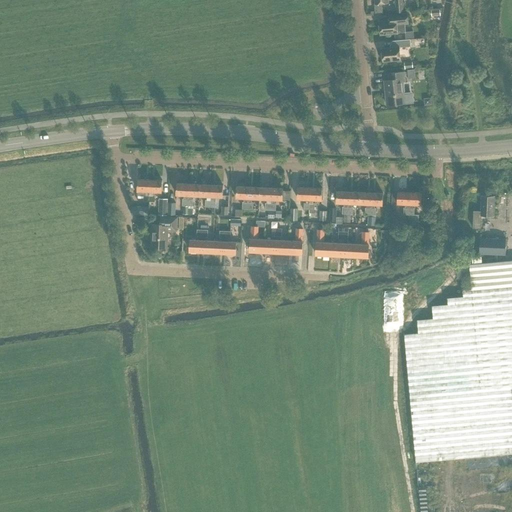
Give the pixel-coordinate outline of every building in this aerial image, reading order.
[(375,14),(382,14),(382,4),(388,3),(387,0),(374,0),(375,4),(374,4),(375,14)] [(395,0),(396,13),(403,12),(402,0),(395,0)] [(407,13),(392,15),(392,21),(379,22),(380,35),(398,33),(404,32),(405,32),(404,22),(408,21),(407,13)] [(400,60),(399,48),(411,47),(410,39),(394,41),(395,48),(381,49),(382,62),(400,60)] [(415,69),(407,70),(408,78),(415,78),(415,69)] [(412,103),(411,94),(404,95),(403,82),(406,82),(404,72),(387,74),(389,74),(390,80),(386,80),(388,93),(386,93),(387,106),(412,103)] [(144,201),(149,202),(150,180),(138,179),(137,191),(138,191),(138,195),(144,196),(144,201)] [(161,192),(162,180),(150,180),(149,202),(154,202),(154,196),(153,196),(153,192),(161,192)] [(183,199),(182,205),(187,206),(188,184),(177,183),(176,195),(184,196),(184,199),(183,199)] [(199,196),(200,184),(188,184),(187,206),(192,206),(193,200),(191,200),(191,196),(199,196)] [(210,207),(211,185),(200,184),(199,196),(207,197),(207,200),(205,200),(205,207),(210,207)] [(223,185),(211,185),(210,207),(215,207),(215,201),(214,201),(214,197),(222,198),(223,185)] [(243,202),(242,209),(243,209),(243,217),(247,217),(247,209),(248,187),(237,186),(236,198),(244,199),(244,202),(243,202)] [(248,187),(247,209),(247,217),(252,218),(253,203),(251,203),(251,199),(259,199),(260,187),(248,187)] [(270,210),(271,188),(260,187),(259,199),(267,200),(267,203),(265,203),(265,210),(270,210)] [(304,210),(309,210),(310,188),(298,187),(297,199),(306,200),(306,203),(304,203),(304,210)] [(283,188),(271,188),(270,210),(275,210),(275,204),(274,204),(274,200),(282,201),(283,188)] [(321,200),(322,188),(310,188),(309,210),(314,210),(314,204),(313,204),(313,200),(321,200)] [(343,207),(342,214),(344,214),(343,223),(347,223),(347,214),(348,192),(337,191),(336,203),(344,204),(344,207),(343,207)] [(348,192),(347,214),(347,223),(350,223),(351,214),(352,214),(353,208),(351,208),(351,204),(359,204),(360,192),(348,192)] [(365,208),(365,215),(370,215),(371,193),(360,192),(359,204),(367,205),(367,208),(365,208)] [(404,214),(409,215),(410,193),(398,192),(397,204),(405,204),(405,208),(404,208),(404,214)] [(382,205),(383,193),(371,193),(370,215),(375,215),(375,209),(374,209),(374,205),(382,205)] [(410,215),(409,227),(418,227),(419,220),(413,220),(414,208),(412,208),(413,205),(421,205),(421,193),(410,193),(409,215),(410,215)] [(481,216),(493,216),(494,196),(482,196),(481,211),(474,211),(473,228),(481,229),(481,216)] [(159,199),(158,215),(167,216),(168,199),(159,199)] [(167,214),(175,215),(176,203),(168,203),(167,214)] [(148,215),(148,206),(131,206),(131,215),(148,215)] [(290,220),(298,220),(298,209),(291,208),(290,220)] [(422,225),(429,226),(430,215),(422,215),(422,225)] [(376,217),(368,217),(368,226),(375,226),(376,217)] [(167,231),(177,231),(177,219),(160,218),(160,225),(152,225),(151,247),(167,248),(167,231)] [(250,252),(263,252),(263,239),(257,239),(258,227),(251,227),(251,239),(250,239),(250,252)] [(344,232),(343,232),(343,240),(343,243),(342,256),(355,257),(356,244),(348,244),(348,232),(348,228),(344,227),(344,232)] [(296,229),(295,241),(289,241),(289,254),(302,254),(302,241),(303,229),(296,229)] [(190,240),(189,252),(201,252),(202,230),(197,230),(197,236),(198,236),(198,240),(190,240)] [(207,237),(207,231),(202,230),(201,252),(212,253),(213,241),(205,240),(206,237),(207,237)] [(316,255),(329,256),(330,243),(323,242),(324,230),(318,230),(317,242),(316,242),(316,255)] [(221,238),(221,241),(213,241),(212,253),(224,254),(225,231),(220,231),(220,238),(221,238)] [(230,232),(225,231),(224,254),(236,254),(236,242),(228,242),(228,238),(230,238),(230,232)] [(360,233),(359,238),(362,238),(362,244),(356,244),(355,257),(368,258),(369,245),(368,245),(369,232),(362,232),(362,233),(360,233)] [(479,254),(505,255),(506,239),(480,238),(479,254)] [(276,253),(276,240),(263,239),(263,252),(276,253)] [(289,241),(276,240),(276,253),(289,254),(289,241)] [(343,243),(330,243),(329,256),(342,256),(343,243)] [(405,334),(416,461),(511,453),(511,260),(457,265),(458,278),(471,277),(472,290),(463,290),(464,297),(448,298),(449,304),(433,306),(434,319),(418,320),(419,333),(405,334)]
